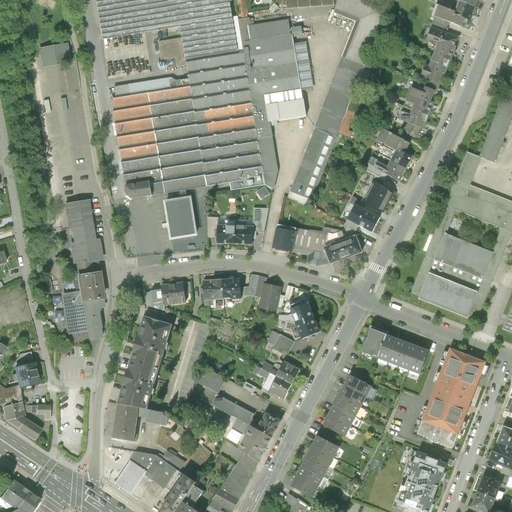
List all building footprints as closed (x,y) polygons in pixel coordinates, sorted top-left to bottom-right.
[(92,0),(98,42),(178,29),(180,38),(185,66),(189,88),(184,89),(172,79),(112,89),(113,99),(107,100),(124,190),(150,185),(152,197),(165,195),(229,185),(230,192),(265,186),(238,21),(237,18),(232,19),(228,0),(92,0)] [(234,0),(237,18),(238,21),(249,20),(245,0),(234,0)] [(333,0),(284,0),(286,10),(334,7),(333,0)] [(384,11),(355,0),(339,0),(335,11),(360,21),(345,60),(363,66),(384,11)] [(460,0),(459,3),(476,9),(479,0),(460,0)] [(476,9),(459,3),(456,12),(439,6),(434,18),(446,23),(462,28),(465,20),(471,22),(476,9)] [(360,21),(335,11),(334,14),(355,23),(341,58),(345,60),(360,21)] [(29,15),(21,17),(28,46),(36,44),(29,15)] [(446,23),(434,18),(432,23),(444,28),(446,23)] [(238,21),(265,186),(274,190),(278,173),(270,124),(306,118),(303,102),(267,108),(266,99),(301,93),(293,46),(292,39),(292,36),(290,36),(288,21),(254,26),(250,27),(249,20),(238,21)] [(444,28),(432,23),(430,28),(432,29),(447,35),(449,29),(444,28)] [(301,28),(291,29),(292,36),(292,39),(303,38),(301,28)] [(447,35),(432,29),(427,42),(438,46),(434,55),(451,62),(460,40),(447,35)] [(185,66),(180,38),(158,42),(161,61),(175,59),(177,68),(185,66)] [(150,41),(101,48),(105,73),(123,70),(125,77),(148,73),(145,52),(152,51),(150,41)] [(306,44),(293,46),(301,93),(314,91),(306,44)] [(38,50),(41,69),(70,64),(67,45),(38,50)] [(451,62),(434,55),(428,70),(424,68),(421,77),(430,81),(441,85),(442,85),(451,62)] [(363,66),(345,60),(341,58),(315,130),(335,138),(337,134),(345,111),(363,66)] [(430,81),(428,85),(439,89),(441,85),(430,81)] [(439,89),(428,85),(426,90),(435,94),(437,94),(439,89)] [(426,90),(425,90),(423,94),(412,89),(404,107),(413,110),(430,117),(435,105),(431,103),(435,94),(426,90)] [(495,165),(511,119),(511,103),(503,100),(481,159),(495,165)] [(430,117),(413,110),(409,119),(414,121),(411,127),(412,128),(409,136),(417,139),(420,131),(424,132),(430,117)] [(345,111),(337,134),(351,139),(354,133),(348,131),(354,115),(345,111)] [(335,138),(315,130),(289,193),(310,202),(335,138)] [(384,146),(390,135),(382,131),(376,142),(384,146)] [(396,153),(391,162),(407,170),(413,159),(407,156),(412,146),(390,135),(384,146),(384,147),(396,153)] [(467,154),(436,232),(447,236),(456,212),(501,230),(492,253),(503,257),(511,235),(511,306),(502,331),(511,334),(511,203),(471,186),(481,159),(467,154)] [(378,164),(374,171),(387,177),(400,184),(407,170),(391,162),(387,169),(378,164)] [(384,182),(387,177),(374,171),(371,169),(368,173),(375,177),(384,182)] [(375,177),(372,182),(382,187),(384,182),(375,177)] [(382,187),(372,182),(362,203),(383,213),(393,193),(382,187)] [(129,202),(152,197),(150,185),(124,190),(126,198),(129,202)] [(310,202),(289,193),(288,197),(308,208),(310,202)] [(383,213),(362,203),(352,198),(349,204),(355,207),(380,220),(383,213)] [(189,199),(167,203),(173,238),(195,234),(189,199)] [(88,201),(63,205),(64,217),(67,233),(70,233),(71,246),(69,246),(72,267),(96,263),(102,263),(99,241),(94,242),(88,201)] [(380,220),(355,207),(348,222),(358,228),(372,235),(380,220)] [(340,227),(322,217),(318,224),(336,233),(340,227)] [(253,218),(252,228),(252,233),(262,234),(263,219),(253,218)] [(217,234),(217,227),(218,219),(206,219),(208,240),(214,240),(214,233),(217,234)] [(358,228),(348,222),(345,227),(355,233),(358,228)] [(216,246),(234,247),(235,228),(217,227),(217,234),(216,246)] [(252,233),(252,228),(235,228),(234,247),(252,248),(252,233)] [(324,251),(327,235),(298,230),(297,235),(293,253),(308,256),(307,263),(308,266),(316,268),(329,265),(324,251)] [(297,235),(277,231),(273,251),(293,255),(293,253),(297,235)] [(362,255),(356,238),(345,242),(341,232),(336,235),(346,261),(362,255)] [(479,321),(503,257),(492,253),(447,236),(436,232),(411,295),(422,299),(420,303),(467,322),(469,317),(479,321)] [(346,261),(336,235),(333,236),(327,235),(324,251),(329,265),(330,267),(346,261)] [(98,274),(96,263),(72,267),(74,278),(98,274)] [(74,278),(76,292),(58,295),(64,336),(85,333),(87,341),(103,339),(99,310),(103,310),(102,302),(98,274),(74,278)] [(254,296),(259,276),(251,274),(248,285),(241,286),(241,299),(253,301),(254,296)] [(209,278),(202,278),(204,307),(216,307),(216,300),(223,300),(222,275),(209,276),(209,278)] [(222,275),(223,300),(241,299),(241,286),(240,276),(234,277),(234,275),(222,275)] [(262,297),(265,284),(266,277),(259,276),(254,296),(262,297)] [(183,280),(160,283),(161,286),(163,300),(164,305),(186,302),(184,294),(183,282),(183,280)] [(190,281),(183,282),(184,294),(191,293),(190,281)] [(281,288),(265,284),(262,297),(259,308),(275,312),(277,306),(280,294),(281,288)] [(293,286),(288,284),(285,295),(284,299),(290,301),(293,286)] [(163,300),(161,286),(150,287),(150,291),(151,301),(163,300)] [(164,311),(164,305),(163,300),(151,301),(150,291),(143,292),(145,305),(164,311)] [(285,295),(280,294),(277,306),(282,307),(284,299),(285,295)] [(291,308),(296,323),(314,316),(309,302),(291,308)] [(314,316),(296,323),(302,339),(320,332),(314,316)] [(144,317),(130,361),(159,370),(172,326),(144,317)] [(222,320),(210,317),(208,323),(220,327),(222,320)] [(212,326),(201,323),(178,399),(189,402),(212,326)] [(373,354),(378,356),(387,333),(388,330),(371,323),(360,350),(363,351),(362,354),(371,358),(373,354)] [(274,344),(280,334),(272,329),(267,340),(274,344)] [(397,336),(387,333),(378,356),(387,360),(397,336)] [(294,341),(280,334),(274,344),(284,350),(288,352),(294,341)] [(387,360),(398,364),(407,340),(397,336),(387,360)] [(407,340),(398,364),(409,368),(418,344),(407,340)] [(280,357),(284,350),(274,344),(270,352),(280,357)] [(418,344),(409,368),(419,372),(429,349),(418,344)] [(486,361),(449,347),(439,373),(476,387),(486,361)] [(13,367),(16,369),(33,365),(31,353),(20,355),(13,367)] [(361,357),(356,367),(367,372),(372,362),(361,357)] [(130,361),(118,403),(138,405),(148,407),(159,370),(130,361)] [(265,361),(262,367),(277,375),(279,372),(272,368),(273,365),(265,361)] [(279,372),(277,375),(293,383),(300,370),(284,361),(279,372)] [(33,365),(16,369),(17,375),(13,376),(14,382),(19,381),(21,390),(40,386),(36,364),(33,365)] [(259,373),(262,367),(255,364),(253,370),(259,373)] [(275,379),(277,375),(262,367),(259,373),(258,374),(267,378),(268,375),(275,379)] [(225,378),(206,368),(198,384),(205,387),(217,393),(225,378)] [(365,376),(354,371),(351,375),(363,381),(365,376)] [(458,434),(476,387),(439,373),(421,420),(458,434)] [(343,384),(365,396),(371,385),(363,381),(351,375),(348,374),(343,384)] [(280,397),(285,399),(293,383),(277,375),(275,379),(269,391),(273,393),(272,396),(279,399),(280,397)] [(4,380),(0,386),(4,389),(9,382),(4,380)] [(245,382),(243,387),(253,393),(256,387),(245,382)] [(337,394),(360,406),(365,396),(343,384),(337,394)] [(201,399),(211,404),(217,393),(205,387),(201,394),(201,399)] [(0,407),(3,409),(23,404),(17,388),(4,391),(0,388),(0,407)] [(254,414),(217,393),(211,404),(236,417),(231,427),(246,434),(252,425),(249,424),(254,414)] [(355,416),(360,406),(337,394),(332,404),(355,416)] [(138,405),(118,403),(114,437),(134,440),(135,432),(137,415),(138,405)] [(7,424),(19,432),(27,421),(25,414),(23,406),(23,404),(3,409),(7,424)] [(350,426),(355,416),(332,404),(327,414),(350,426)] [(138,405),(137,415),(144,416),(144,421),(166,425),(167,415),(162,412),(162,408),(148,407),(138,405)] [(52,408),(23,406),(25,414),(30,414),(37,418),(46,418),(45,421),(52,422),(52,408)] [(256,428),(271,437),(280,421),(265,413),(256,428)] [(345,436),(350,426),(327,414),(322,424),(324,425),(337,432),(345,436)] [(453,448),(458,434),(421,420),(416,434),(425,437),(444,444),(453,448)] [(43,432),(27,421),(19,432),(35,443),(43,432)] [(511,428),(502,424),(496,441),(511,447),(511,428)] [(252,425),(246,434),(238,449),(245,453),(259,462),(271,437),(256,428),(252,425)] [(337,432),(324,425),(318,437),(331,443),(337,432)] [(310,445),(333,457),(338,447),(331,443),(318,437),(315,436),(310,445)] [(511,467),(511,464),(511,447),(496,441),(489,459),(497,463),(496,466),(502,468),(504,465),(511,467)] [(328,467),(333,457),(310,445),(305,455),(328,467)] [(373,448),(366,445),(363,450),(370,454),(373,448)] [(156,456),(135,452),(129,462),(130,463),(145,473),(146,474),(145,475),(173,493),(184,476),(179,472),(162,460),(156,456)] [(162,460),(179,472),(185,463),(168,452),(162,460)] [(259,462),(245,453),(235,468),(232,473),(221,490),(239,500),(259,462)] [(441,463),(413,453),(403,481),(438,494),(448,465),(441,463)] [(322,477),(328,467),(305,455),(300,465),(322,477)] [(443,458),(441,463),(448,465),(452,467),(453,462),(443,458)] [(145,473),(130,463),(122,474),(116,484),(131,494),(138,484),(145,473)] [(226,470),(232,473),(235,468),(229,464),(226,470)] [(317,487),(322,477),(300,465),(295,475),(317,487)] [(502,480),(483,473),(477,489),(496,496),(502,480)] [(295,475),(289,486),(311,498),(317,487),(295,475)] [(184,476),(173,493),(170,498),(160,511),(177,511),(183,503),(194,486),(196,484),(184,476)] [(31,511),(43,496),(15,478),(3,495),(19,506),(26,511),(31,511)] [(397,511),(431,511),(438,494),(403,481),(392,510),(397,511)] [(183,503),(192,509),(203,492),(194,486),(183,503)] [(220,491),(213,487),(210,492),(216,496),(220,491)] [(490,511),(496,496),(477,489),(471,505),(478,508),(477,511),(479,511),(482,511),(484,510),(490,511)] [(239,500),(221,490),(220,491),(216,496),(214,500),(233,511),(239,500)] [(349,495),(344,492),(341,498),(346,501),(349,495)] [(304,511),(307,509),(308,507),(297,499),(288,511),(304,511)] [(221,511),(222,511),(221,511),(232,511),(233,511),(214,500),(205,511),(221,511)] [(511,503),(504,501),(502,506),(508,508),(508,510),(511,511),(511,503)] [(196,511),(192,509),(183,503),(177,511),(196,511)]
